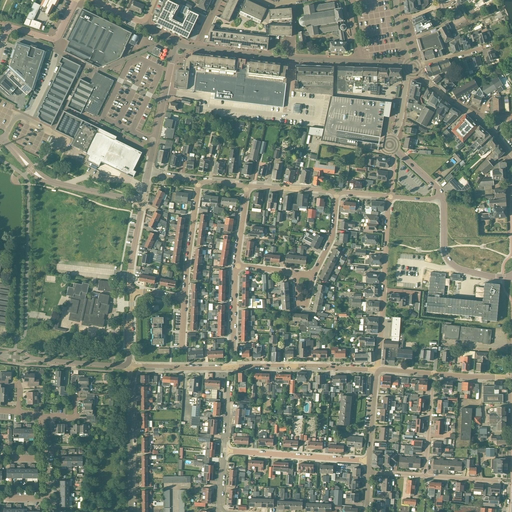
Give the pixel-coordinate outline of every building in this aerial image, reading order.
[(34,2),(24,24),(41,30),(43,24),(33,21),(39,8),(41,9),(40,11),(48,15),(53,5),(55,6),(56,4),(57,3),(58,0),(42,0),(40,5),(34,2)] [(201,1),(198,0),(195,0),(194,3),(199,5),(198,7),(206,11),(209,5),(201,1)] [(204,43),(231,46),(233,46),(233,47),(253,49),(256,49),(268,51),(269,38),(269,36),(270,36),(292,37),(292,27),(292,19),(293,19),(292,9),(269,10),(269,11),(267,10),(267,9),(257,5),(246,0),(239,0),(238,2),(236,7),(233,12),(231,17),(229,22),(220,18),(216,16),(204,41),(204,43)] [(134,1),(130,9),(141,14),(144,5),(134,1)] [(168,1),(157,24),(167,29),(170,30),(188,39),(199,16),(188,10),(186,15),(187,16),(183,25),(172,20),(177,11),(179,6),(168,1)] [(345,25),(344,25),(343,25),(343,22),(344,21),(343,16),(342,9),(341,9),(340,3),(335,4),(334,2),(329,3),(327,4),(327,3),(327,4),(321,5),(321,4),(320,4),(320,5),(314,6),(314,5),(305,7),(305,8),(304,8),(305,16),(304,16),(304,18),(302,18),(301,19),(300,20),(299,21),(299,23),(300,24),(301,26),(303,26),(304,27),(306,26),(306,28),(307,28),(308,32),(304,32),(304,31),(298,33),(300,43),(306,42),(305,36),(310,35),(310,37),(319,35),(319,34),(325,33),(325,34),(326,34),(326,33),(332,32),(332,33),(333,33),(333,35),(340,35),(341,39),(344,39),(343,34),(343,31),(344,31),(345,30),(346,29),(347,28),(346,26),(345,25)] [(233,12),(236,7),(227,3),(225,8),(233,12)] [(428,4),(428,3),(410,7),(411,13),(419,11),(420,11),(422,10),(422,7),(426,7),(428,4)] [(231,17),(233,12),(225,8),(223,13),(231,17)] [(69,42),(64,52),(80,60),(97,68),(98,69),(102,66),(111,62),(120,58),(132,34),(131,33),(105,20),(82,9),(66,40),(69,42)] [(424,14),(418,16),(412,19),(414,27),(421,23),(422,24),(427,21),(439,16),(438,12),(436,10),(424,15),(424,14)] [(460,10),(452,15),(456,22),(461,19),(460,18),(463,16),(460,10)] [(229,22),(231,17),(223,13),(220,18),(229,22)] [(421,23),(414,27),(414,28),(416,35),(433,28),(430,21),(422,25),(422,24),(421,23)] [(448,30),(451,28),(449,24),(445,26),(446,27),(438,31),(439,33),(442,39),(446,35),(448,36),(450,34),(448,30)] [(485,33),(479,35),(478,32),(482,30),(481,28),(470,33),(472,42),(476,41),(476,42),(480,41),(481,44),(488,42),(485,33)] [(439,33),(422,39),(422,38),(417,39),(420,51),(425,50),(433,48),(433,49),(437,48),(439,52),(441,57),(445,55),(443,50),(445,49),(443,44),(444,44),(442,40),(443,40),(442,39),(439,33)] [(446,35),(442,39),(443,40),(442,40),(444,44),(453,39),(450,34),(448,36),(446,35)] [(135,44),(139,37),(134,35),(131,42),(135,44)] [(463,37),(461,38),(458,40),(459,45),(463,44),(465,50),(472,48),(469,40),(466,41),(466,39),(464,39),(463,37)] [(344,39),(341,39),(340,40),(341,42),(330,42),(330,51),(338,51),(346,52),(347,43),(345,43),(345,42),(344,41),(344,39)] [(455,40),(455,42),(450,43),(452,53),(460,51),(458,46),(459,45),(458,40),(455,40)] [(30,47),(18,43),(15,49),(14,53),(13,54),(12,57),(12,59),(10,69),(14,70),(13,72),(24,82),(24,83),(32,90),(34,86),(36,81),(45,52),(36,49),(36,47),(30,45),(30,47)] [(156,47),(153,53),(158,55),(161,50),(156,47)] [(423,62),(435,58),(432,50),(421,53),(423,62)] [(487,53),(489,57),(486,58),(488,64),(494,62),(493,60),(497,59),(495,50),(487,53)] [(177,70),(175,89),(197,91),(215,93),(214,99),(238,102),(283,107),(283,106),(288,65),(202,55),(191,54),(190,57),(188,59),(184,58),(182,71),(177,70)] [(39,114),(37,117),(40,121),(51,126),(67,94),(75,77),(76,75),(80,66),(61,57),(58,63),(61,64),(37,113),(39,114)] [(473,62),(470,63),(473,71),(479,69),(478,67),(482,65),(479,57),(472,59),(473,62)] [(449,60),(437,64),(441,74),(443,73),(444,77),(445,76),(445,75),(453,71),(452,69),(449,60)] [(473,71),(470,63),(467,64),(466,61),(459,63),(462,71),(466,70),(467,72),(473,71)] [(441,74),(437,64),(425,67),(429,78),(433,76),(434,77),(441,74)] [(295,81),(295,89),(295,92),(330,95),(333,95),(334,83),(334,67),(296,66),(296,81),(295,81)] [(338,67),(338,76),(337,92),(345,92),(346,67),(338,67)] [(346,67),(345,92),(353,92),(354,67),(346,67)] [(354,67),(353,92),(353,93),(362,93),(362,91),(363,68),(354,67)] [(363,68),(362,91),(368,91),(368,83),(377,83),(377,78),(378,68),(363,68)] [(378,68),(377,78),(377,83),(389,84),(390,69),(378,68)] [(402,69),(390,69),(389,84),(392,84),(393,81),(401,82),(401,77),(402,69)] [(4,93),(7,97),(9,95),(9,96),(12,92),(16,95),(20,95),(22,92),(26,96),(31,90),(9,70),(4,75),(6,77),(3,80),(2,81),(2,82),(0,83),(0,89),(0,90),(1,91),(2,89),(5,92),(4,93)] [(443,73),(441,74),(434,77),(433,76),(429,78),(436,84),(444,77),(443,73)] [(89,84),(94,86),(96,87),(95,89),(96,90),(97,88),(105,92),(109,85),(107,80),(106,79),(94,74),(89,84)] [(456,86),(449,80),(453,78),(451,75),(446,78),(446,77),(438,86),(446,93),(452,87),(453,88),(456,86)] [(475,79),(473,79),(462,85),(452,91),(455,96),(457,99),(482,85),(478,77),(475,79)] [(498,77),(491,81),(483,86),(479,88),(474,95),(472,102),(480,105),(482,98),(484,99),(485,97),(496,90),(498,93),(501,91),(502,90),(502,89),(501,87),(503,85),(498,77)] [(80,79),(69,102),(83,109),(94,86),(89,84),(80,79)] [(421,114),(426,105),(422,103),(421,106),(418,104),(421,89),(420,88),(421,84),(416,83),(416,82),(412,81),(407,103),(408,103),(407,107),(421,114)] [(95,89),(90,98),(100,103),(105,92),(97,88),(96,90),(95,89)] [(428,101),(433,93),(428,89),(423,98),(428,101)] [(426,105),(421,114),(417,122),(426,127),(440,101),(441,101),(440,99),(433,93),(428,101),(426,105)] [(390,109),(391,101),(330,97),(329,101),(323,128),(318,127),(310,126),(310,127),(309,128),(308,133),(321,136),(320,142),(356,148),(358,140),(379,143),(380,140),(380,137),(384,114),(389,115),(390,109)] [(504,97),(493,98),(494,113),(505,112),(504,97)] [(90,98),(88,104),(97,108),(100,103),(90,98)] [(172,102),(172,103),(170,103),(168,109),(177,111),(178,107),(179,108),(181,102),(176,101),(176,104),(173,104),(174,103),(172,102)] [(442,101),(434,115),(432,119),(440,124),(444,117),(451,106),(442,101)] [(69,102),(66,107),(81,114),(81,113),(82,110),(83,109),(69,102)] [(88,104),(84,111),(94,116),(97,108),(88,104)] [(450,112),(449,114),(448,115),(447,115),(444,121),(450,124),(458,116),(460,112),(452,108),(450,111),(450,112)] [(55,128),(54,130),(73,139),(75,134),(82,121),(64,112),(64,111),(55,128)] [(459,120),(461,122),(452,131),(459,139),(457,141),(461,145),(463,142),(478,127),(466,115),(463,117),(463,116),(459,120)] [(166,118),(164,128),(166,129),(165,138),(174,139),(175,130),(173,129),(174,125),(176,125),(176,121),(174,121),(174,120),(166,118)] [(82,121),(75,134),(92,142),(97,131),(98,129),(98,128),(82,121)] [(413,123),(412,128),(408,127),(407,133),(416,135),(418,129),(423,133),(427,133),(427,130),(424,130),(413,123)] [(479,126),(475,131),(469,137),(473,141),(477,137),(479,139),(479,138),(481,140),(483,138),(484,139),(489,135),(479,126)] [(451,134),(445,129),(441,134),(442,135),(439,138),(442,141),(445,138),(446,139),(451,134)] [(86,153),(85,155),(88,156),(86,161),(89,163),(95,166),(97,161),(132,178),(135,172),(133,171),(141,153),(97,131),(92,142),(86,153)] [(73,139),(70,145),(86,153),(92,142),(75,134),(73,139)] [(479,139),(476,141),(467,150),(470,152),(472,150),(474,151),(477,149),(479,151),(493,139),(491,137),(491,136),(489,135),(484,139),(483,138),(481,140),(479,138),(479,139)] [(493,139),(479,151),(478,152),(482,156),(487,151),(488,151),(490,149),(492,152),(499,146),(493,139)] [(499,146),(492,152),(494,154),(492,156),(493,157),(492,157),(495,161),(498,159),(504,155),(505,153),(499,146)] [(232,158),(232,164),(230,164),(229,168),(230,168),(229,172),(236,173),(237,169),(238,165),(237,165),(238,158),(236,158),(237,150),(231,149),(230,158),(232,158)] [(160,150),(160,152),(158,159),(159,160),(158,163),(162,164),(162,165),(164,165),(164,164),(165,165),(167,158),(168,159),(169,152),(160,150)] [(452,155),(459,163),(464,158),(457,151),(452,155)] [(173,155),(170,166),(179,168),(181,157),(173,155)] [(188,157),(188,158),(186,168),(193,169),(194,162),(195,158),(188,157)] [(378,157),(377,163),(373,162),(373,161),(371,161),(370,165),(388,168),(390,159),(378,157)] [(201,159),(199,171),(208,172),(210,161),(201,159)] [(265,164),(265,167),(260,166),(258,175),(265,177),(267,170),(270,171),(272,161),(270,160),(269,165),(265,164)] [(316,160),(315,164),(313,176),(315,177),(317,177),(318,174),(316,174),(317,171),(320,172),(319,173),(323,174),(324,171),(328,172),(327,172),(334,173),(335,167),(336,163),(327,162),(326,166),(319,165),(320,160),(316,160)] [(493,168),(494,167),(488,161),(479,168),(485,175),(493,168)] [(226,169),(224,169),(225,163),(216,162),(214,173),(222,175),(223,173),(225,173),(226,169)] [(245,162),(244,170),(242,170),(242,174),(244,174),(251,175),(253,163),(245,162)] [(280,180),(281,172),(282,164),(277,163),(276,167),(275,170),(274,170),(273,179),(280,180)] [(287,169),(284,181),(293,183),(296,171),(293,170),(293,167),(288,166),(287,169)] [(478,186),(478,187),(476,188),(476,191),(485,191),(485,186),(494,185),(493,181),(501,180),(501,182),(508,181),(507,168),(506,168),(494,168),(494,171),(492,171),(490,171),(490,174),(488,175),(488,177),(483,178),(478,186)] [(303,169),(300,182),(309,184),(312,171),(303,169)] [(377,170),(377,175),(370,174),(369,178),(386,181),(388,172),(377,170)] [(315,177),(313,184),(320,186),(321,181),(322,182),(323,174),(319,173),(320,172),(317,171),(316,174),(318,174),(317,177),(315,177)] [(455,188),(459,184),(452,178),(449,181),(455,188)] [(354,181),(351,180),(350,187),(353,187),(361,188),(361,185),(364,185),(364,180),(360,180),(360,179),(355,179),(354,181)] [(458,192),(464,192),(459,184),(455,188),(458,192)] [(485,191),(485,195),(476,195),(473,195),(473,200),(485,199),(495,198),(495,199),(506,198),(505,189),(495,189),(492,190),(485,191)] [(159,191),(156,198),(162,201),(165,193),(159,191)] [(253,204),(253,208),(252,211),(261,212),(261,209),(262,205),(264,194),(258,193),(258,192),(256,192),(255,193),(254,193),(253,204)] [(277,203),(276,203),(277,195),(270,194),(268,202),(269,202),(268,208),(276,209),(277,203)] [(298,205),(298,206),(298,208),(307,209),(307,206),(308,195),(299,194),(298,205)] [(293,205),(291,205),(292,197),(285,196),(284,204),(284,209),(286,210),(286,212),(286,213),(287,213),(289,213),(290,213),(291,213),(291,211),(292,211),(293,205)] [(211,197),(210,203),(210,206),(214,207),(215,203),(217,204),(218,197),(211,197)] [(162,201),(156,198),(153,205),(159,208),(162,201)] [(222,198),(222,204),(221,207),(228,207),(229,205),(230,199),(222,198)] [(506,199),(498,199),(489,200),(489,207),(506,206),(506,199)] [(373,201),(372,214),(378,214),(378,211),(383,211),(384,202),(373,201)] [(356,203),(350,203),(349,210),(355,210),(355,212),(359,213),(360,205),(356,205),(356,203)] [(489,208),(490,208),(491,213),(483,214),(479,214),(479,220),(485,220),(485,219),(490,219),(490,218),(494,218),(507,217),(506,206),(489,207),(489,208)] [(155,212),(152,219),(167,226),(167,222),(159,219),(161,215),(167,218),(168,210),(164,208),(161,215),(155,212)] [(315,219),(316,210),(308,209),(308,218),(315,219)] [(367,224),(377,225),(377,224),(378,224),(379,218),(371,217),(372,214),(366,214),(366,219),(369,219),(368,223),(367,223),(367,224)] [(167,226),(152,219),(148,227),(154,229),(156,225),(159,226),(163,228),(164,227),(166,228),(167,226)] [(356,222),(354,221),(348,221),(348,223),(341,222),(341,229),(347,230),(348,227),(355,228),(356,222)] [(177,225),(175,224),(171,224),(168,224),(167,231),(169,231),(170,226),(171,226),(171,227),(174,227),(174,228),(177,228),(176,233),(183,233),(184,226),(177,225)] [(233,226),(217,224),(217,227),(224,228),(224,231),(232,233),(233,226)] [(377,225),(367,224),(367,228),(364,227),(364,233),(370,233),(370,230),(377,231),(377,225)] [(199,230),(198,237),(213,239),(211,239),(211,236),(204,235),(205,231),(199,230)] [(357,237),(357,232),(347,231),(346,235),(340,234),(339,242),(347,244),(348,238),(351,239),(352,236),(357,237)] [(151,233),(148,240),(153,243),(161,246),(162,243),(158,241),(155,239),(157,236),(151,233)] [(308,237),(306,236),(314,240),(320,244),(323,238),(317,234),(315,237),(309,234),(308,237)] [(218,239),(217,242),(230,244),(231,236),(225,235),(224,240),(221,240),(221,239),(218,239)] [(366,235),(365,243),(376,245),(377,236),(366,235)] [(306,236),(305,236),(303,236),(301,238),(304,239),(312,243),(311,246),(317,249),(320,244),(314,240),(306,236)] [(213,239),(198,237),(197,245),(203,246),(204,241),(206,242),(212,243),(213,239)] [(172,240),(169,239),(169,242),(175,243),(174,248),(181,249),(182,241),(175,240),(172,240)] [(153,243),(148,240),(144,247),(150,250),(152,246),(155,247),(160,248),(161,246),(153,243)] [(257,246),(254,246),(254,242),(248,241),(246,249),(259,251),(259,248),(257,248),(257,246)] [(230,244),(217,242),(217,245),(220,245),(221,242),(224,243),(222,250),(229,251),(230,244)] [(174,248),(174,251),(169,250),(168,252),(164,251),(164,254),(180,256),(181,249),(174,248)] [(208,255),(202,255),(203,250),(196,249),(195,257),(212,259),(212,256),(208,256),(208,255)] [(259,251),(246,249),(245,256),(252,257),(252,255),(256,255),(255,256),(262,257),(262,251),(259,251)] [(332,255),(338,258),(341,252),(335,249),(332,255)] [(215,254),(215,257),(228,259),(229,251),(222,250),(222,255),(218,254),(215,254)] [(286,255),(286,262),(292,263),(293,256),(294,252),(291,252),(290,252),(290,255),(290,256),(287,255),(286,255)] [(149,266),(151,258),(157,259),(158,255),(151,253),(150,256),(143,255),(142,264),(149,266)] [(180,256),(164,254),(163,257),(170,258),(170,255),(173,255),(172,263),(179,264),(180,256)] [(332,255),(329,261),(335,264),(338,258),(332,255)] [(381,256),(372,255),(369,255),(369,265),(381,265),(381,256)] [(212,259),(195,257),(194,264),(201,265),(205,265),(205,262),(208,262),(208,258),(212,259)] [(228,259),(215,257),(214,260),(218,260),(218,258),(221,258),(220,265),(226,267),(228,259)] [(329,261),(325,266),(332,270),(335,264),(329,261)] [(194,264),(194,272),(200,273),(203,273),(207,274),(209,274),(210,271),(207,271),(207,270),(200,270),(201,265),(194,264)] [(332,270),(325,266),(322,272),(329,276),(332,270)] [(329,276),(322,272),(319,278),(326,281),(329,276)] [(366,273),(366,276),(363,276),(363,282),(379,283),(380,274),(366,273)] [(427,312),(482,317),(481,320),(487,321),(497,322),(500,284),(485,283),(483,302),(440,298),(441,295),(444,295),(445,276),(439,276),(437,276),(430,275),(429,292),(428,297),(427,312)] [(250,276),(243,276),(243,283),(256,284),(259,284),(259,281),(256,281),(254,281),(254,280),(249,280),(250,276)] [(226,278),(210,278),(210,281),(213,281),(216,281),(216,282),(219,282),(219,286),(226,286),(226,278)] [(167,287),(169,280),(161,279),(160,285),(167,287)] [(99,281),(97,291),(112,292),(113,282),(99,281)] [(6,317),(11,285),(0,283),(0,325),(6,326),(7,317),(6,317)] [(99,294),(98,299),(93,298),(92,300),(85,298),(86,293),(87,293),(89,284),(82,283),(82,285),(74,283),(73,288),(68,287),(66,295),(69,296),(68,298),(70,299),(67,312),(70,313),(68,320),(75,321),(75,320),(82,321),(81,325),(89,326),(89,325),(103,327),(104,320),(103,319),(104,314),(107,315),(109,305),(107,305),(109,296),(99,294)] [(273,288),(269,288),(270,291),(273,291),(288,290),(288,283),(281,283),(281,286),(278,287),(277,288),(273,288)] [(192,284),(192,292),(208,293),(208,292),(205,292),(205,289),(202,289),(201,292),(199,292),(199,284),(192,284)] [(319,285),(317,292),(324,294),(325,286),(319,285)] [(365,289),(365,293),(371,294),(378,295),(379,286),(372,285),(371,290),(365,289)] [(392,294),(392,295),(391,295),(391,297),(392,298),(392,301),(399,302),(399,306),(406,307),(406,302),(406,297),(400,297),(401,295),(392,294)] [(354,299),(352,299),(349,299),(349,306),(352,306),(352,307),(361,307),(361,299),(354,299)] [(192,300),(191,307),(207,308),(207,304),(204,304),(204,305),(201,304),(201,303),(198,303),(198,300),(192,300)] [(366,302),(366,311),(379,312),(379,303),(366,302)] [(191,307),(191,315),(198,315),(198,310),(200,310),(200,311),(204,311),(207,311),(207,308),(191,307)] [(225,313),(209,313),(208,313),(208,319),(214,319),(214,316),(218,316),(218,321),(225,321),(225,313)] [(300,321),(300,326),(307,326),(306,333),(323,334),(323,332),(324,331),(324,330),(323,328),(321,328),(321,326),(315,326),(315,320),(312,319),(312,322),(308,321),(308,315),(307,315),(307,314),(301,313),(301,315),(300,321)] [(293,314),(293,320),(289,320),(288,325),(292,326),(292,324),(295,324),(295,321),(300,321),(301,315),(293,314)] [(153,329),(152,329),(152,335),(153,335),(153,339),(152,339),(152,345),(157,345),(157,347),(160,347),(160,345),(164,345),(164,339),(162,339),(162,335),(162,329),(162,324),(164,324),(164,318),(159,318),(159,316),(156,316),(156,318),(152,318),(152,324),(153,324),(153,329)] [(392,337),(399,337),(401,318),(393,317),(392,337)] [(378,318),(368,318),(364,318),(363,325),(378,326),(378,318)] [(66,332),(66,330),(58,328),(59,322),(55,321),(53,329),(66,332)] [(442,322),(442,325),(441,333),(445,334),(444,339),(482,343),(482,344),(490,345),(492,329),(451,326),(451,323),(442,322)] [(197,323),(191,323),(190,330),(197,331),(197,327),(200,327),(200,326),(207,326),(207,323),(204,323),(200,323),(197,323)] [(378,326),(363,325),(360,325),(359,331),(355,331),(355,335),(363,335),(363,333),(378,333),(378,326)] [(270,333),(269,344),(277,344),(277,336),(274,336),(274,328),(271,328),(270,333)] [(366,347),(366,345),(374,346),(374,339),(370,339),(370,338),(366,338),(360,338),(359,342),(360,342),(360,347),(366,347)] [(300,339),(300,342),(299,342),(299,348),(299,353),(300,353),(299,357),(303,357),(304,358),(305,358),(306,357),(307,357),(307,348),(305,348),(305,346),(309,346),(309,340),(304,340),(304,339),(300,339)] [(397,365),(399,341),(384,340),(384,347),(384,350),(383,350),(383,357),(382,364),(395,365),(397,365)] [(403,350),(403,342),(399,341),(397,365),(398,358),(406,358),(406,360),(412,360),(412,359),(413,351),(403,350)] [(212,351),(208,352),(208,358),(216,358),(216,351),(216,348),(218,348),(218,345),(213,346),(213,348),(212,348),(212,351)] [(428,351),(427,351),(421,350),(420,358),(427,359),(427,360),(433,360),(434,353),(437,353),(437,347),(432,347),(431,351),(428,351)] [(250,351),(250,348),(246,348),(246,351),(242,351),(242,357),(250,357),(250,351)] [(281,348),(279,348),(273,348),(272,352),(271,361),(280,362),(281,348)] [(286,348),(286,351),(285,351),(285,357),(293,357),(293,351),(293,348),(286,348)] [(345,349),(336,349),(336,348),(332,348),(332,354),(335,354),(335,358),(339,358),(339,357),(345,357),(345,349)] [(368,353),(362,353),(355,353),(355,354),(352,354),(352,356),(355,356),(355,362),(369,362),(374,362),(374,353),(373,353),(373,349),(368,349),(368,353)] [(447,349),(447,352),(443,351),(442,362),(443,362),(443,363),(448,363),(448,362),(449,362),(449,357),(452,358),(453,350),(447,349)] [(470,367),(470,359),(475,359),(475,352),(463,351),(463,352),(457,352),(456,354),(463,354),(463,357),(465,357),(464,362),(463,362),(462,371),(469,371),(469,367),(470,367)] [(479,373),(480,372),(485,372),(485,364),(485,359),(488,359),(488,353),(476,353),(476,359),(478,359),(477,363),(476,372),(477,372),(478,373),(479,373)] [(56,371),(55,386),(64,386),(65,372),(56,371)] [(0,378),(0,383),(8,384),(8,379),(10,379),(10,373),(2,373),(1,378),(0,378)] [(306,382),(307,373),(298,373),(297,382),(306,382)] [(24,382),(32,382),(32,386),(38,386),(38,380),(34,380),(34,374),(25,374),(24,382)] [(254,374),(254,382),(254,384),(251,384),(251,393),(251,400),(255,400),(255,393),(256,393),(256,385),(262,386),(262,379),(262,374),(254,374)] [(398,380),(391,379),(391,376),(383,375),(382,387),(393,388),(394,388),(397,388),(398,386),(398,380)] [(330,384),(323,384),(323,376),(316,376),(316,389),(322,389),(322,395),(330,395),(330,392),(330,384)] [(170,383),(171,377),(163,377),(163,386),(170,386),(170,383)] [(367,380),(363,380),(362,380),(363,377),(356,377),(355,385),(359,386),(359,387),(359,393),(363,393),(362,395),(369,395),(369,391),(366,391),(367,380)] [(189,391),(194,392),(198,392),(199,380),(190,379),(189,391)] [(212,389),(213,381),(206,380),(205,389),(212,389)] [(213,381),(212,389),(216,390),(220,390),(221,381),(213,381)] [(495,381),(495,386),(483,386),(483,394),(483,403),(503,403),(503,394),(499,394),(499,390),(506,390),(506,381),(495,381)] [(468,383),(468,391),(474,391),(475,391),(475,393),(478,393),(479,384),(474,384),(474,383),(468,383)] [(10,388),(5,388),(5,385),(0,384),(0,394),(7,395),(7,392),(10,393),(10,388)] [(78,385),(78,391),(82,391),(82,394),(86,394),(90,394),(90,391),(88,391),(88,385),(78,385)] [(304,397),(312,397),(312,395),(306,394),(306,392),(307,392),(307,386),(301,386),(301,390),(303,390),(303,392),(304,392),(304,397)] [(320,402),(320,392),(316,392),(316,394),(313,394),(312,401),(320,402)] [(37,393),(26,393),(26,397),(27,397),(27,404),(37,404),(37,393)] [(0,405),(5,405),(5,402),(10,402),(10,398),(7,398),(7,395),(0,394),(0,405)] [(342,397),(340,418),(339,424),(338,424),(337,427),(341,427),(341,425),(349,426),(352,397),(343,396),(344,394),(341,394),(340,397),(342,397)] [(418,399),(417,402),(413,401),(413,402),(406,402),(407,396),(404,396),(403,404),(424,406),(425,399),(418,399)] [(438,400),(438,407),(445,407),(447,407),(448,402),(448,397),(442,397),(442,400),(438,400)] [(94,398),(86,398),(86,400),(83,400),(83,407),(92,407),(92,401),(94,401),(94,398)] [(192,406),(191,425),(199,426),(201,398),(197,398),(196,404),(197,404),(197,406),(192,406)] [(424,406),(403,404),(403,407),(410,408),(410,407),(411,407),(411,409),(412,411),(417,411),(424,412),(424,406)] [(92,407),(83,407),(83,413),(86,414),(86,417),(95,417),(95,416),(94,416),(94,413),(92,413),(92,407)] [(461,440),(471,441),(472,408),(462,408),(461,440)] [(497,431),(506,431),(506,408),(497,408),(494,408),(494,412),(490,412),(490,414),(489,414),(489,424),(490,424),(490,426),(494,426),(494,431),(497,431)] [(213,413),(210,412),(204,412),(204,417),(208,417),(210,417),(210,415),(219,416),(220,409),(213,409),(213,413)] [(246,410),(243,409),(236,409),(236,416),(242,417),(251,418),(251,416),(245,415),(246,413),(246,410)] [(479,427),(479,425),(481,425),(482,417),(482,412),(475,412),(475,416),(474,416),(473,424),(474,425),(474,427),(479,427)] [(242,417),(236,416),(235,424),(242,425),(242,420),(244,421),(244,420),(255,421),(255,419),(251,418),(242,417)] [(208,419),(208,423),(208,427),(217,427),(217,420),(208,419)] [(60,434),(60,424),(54,424),(54,428),(51,428),(51,435),(54,435),(54,434),(60,434)] [(67,424),(60,424),(60,434),(67,434),(67,435),(70,435),(70,428),(67,428),(67,424)] [(73,428),(70,428),(70,435),(73,435),(73,434),(79,434),(79,424),(73,424),(73,428)] [(79,424),(79,434),(79,437),(86,437),(86,436),(90,436),(90,431),(89,431),(89,428),(86,428),(86,425),(79,424)] [(208,427),(207,434),(216,435),(217,427),(208,427)] [(260,433),(259,435),(259,439),(258,445),(266,446),(266,439),(266,434),(260,433)] [(246,434),(241,434),(240,444),(248,445),(249,438),(249,434),(246,434)] [(354,447),(355,437),(348,437),(347,447),(354,447)] [(363,438),(355,437),(354,447),(362,448),(363,438)] [(309,438),(309,439),(308,442),(308,449),(315,449),(315,443),(316,438),(312,438),(309,438)] [(315,443),(315,449),(323,450),(323,443),(323,439),(319,439),(319,443),(315,443)] [(207,442),(206,446),(206,449),(215,450),(215,443),(207,442)] [(329,443),(329,445),(328,452),(336,452),(336,445),(332,445),(332,444),(329,443)] [(414,446),(406,445),(399,445),(399,448),(405,448),(404,454),(409,454),(410,451),(413,451),(413,452),(421,453),(422,447),(414,446)] [(206,449),(205,457),(214,458),(215,450),(206,449)] [(494,457),(494,449),(486,449),(478,449),(478,453),(486,453),(486,457),(494,457)] [(372,454),(372,467),(382,468),(382,465),(384,465),(385,456),(382,456),(383,454),(382,454),(382,451),(376,451),(376,454),(372,454)] [(385,454),(385,456),(384,465),(384,467),(394,467),(394,462),(397,462),(397,455),(385,454)] [(142,465),(147,465),(147,460),(151,460),(151,456),(142,456),(142,465)] [(414,459),(413,468),(420,469),(421,459),(414,459)] [(477,468),(473,468),(473,464),(473,460),(466,459),(466,468),(469,468),(469,474),(470,474),(470,475),(470,476),(474,476),(475,476),(475,475),(476,475),(477,468)] [(455,460),(454,471),(462,472),(462,467),(465,468),(466,461),(462,460),(462,462),(457,462),(458,460),(455,460)] [(256,467),(256,461),(249,461),(248,469),(252,470),(252,466),(256,467)] [(281,463),(281,472),(288,472),(289,463),(281,463)] [(306,473),(306,465),(299,464),(298,473),(302,473),(302,470),(306,470),(305,473),(306,473)] [(213,473),(214,465),(205,465),(204,472),(213,473)] [(314,465),(306,465),(306,473),(309,473),(313,474),(314,465)] [(497,466),(497,469),(494,469),(494,473),(504,474),(504,475),(506,475),(507,474),(508,466),(497,466)] [(353,474),(347,474),(343,473),(343,478),(347,478),(353,479),(353,476),(360,476),(360,469),(353,468),(353,474)] [(240,474),(237,474),(237,470),(230,470),(230,477),(236,478),(239,478),(240,476),(240,474)] [(204,472),(204,476),(204,480),(212,481),(213,473),(204,472)] [(148,483),(148,478),(142,478),(142,487),(151,487),(151,483),(148,483)] [(347,478),(347,479),(336,478),(335,482),(338,483),(338,482),(347,482),(347,484),(352,485),(352,489),(359,489),(360,481),(352,481),(353,479),(347,478)] [(391,493),(391,491),(392,479),(383,479),(382,491),(388,491),(388,495),(384,496),(384,497),(394,498),(395,493),(391,493)] [(442,483),(436,483),(435,489),(435,494),(437,494),(436,506),(442,506),(443,496),(441,495),(441,490),(442,483)] [(457,483),(456,491),(455,491),(455,502),(461,502),(462,492),(464,492),(464,483),(457,483)] [(475,484),(474,491),(474,494),(486,495),(486,487),(483,487),(483,485),(475,484)] [(491,485),(491,487),(488,487),(488,495),(492,495),(492,492),(499,493),(500,486),(498,485),(498,486),(491,485)] [(206,496),(211,496),(212,489),(203,488),(202,491),(206,492),(206,496)] [(334,505),(342,505),(343,491),(334,490),(334,505)] [(142,499),(148,499),(148,495),(151,495),(151,491),(142,491),(142,499)] [(351,494),(347,494),(346,494),(346,499),(351,499),(351,502),(358,503),(359,494),(351,493),(351,494)] [(383,499),(383,503),(377,503),(377,505),(378,505),(377,511),(385,511),(386,507),(390,507),(390,504),(394,504),(394,499),(394,498),(384,497),(384,499),(383,499)] [(489,497),(489,501),(483,500),(483,506),(495,507),(495,504),(499,505),(499,497),(489,497)] [(235,498),(229,498),(229,505),(238,506),(238,502),(234,502),(235,498)] [(409,505),(410,499),(404,499),(404,504),(402,504),(402,506),(403,506),(403,510),(409,510),(409,505)] [(457,505),(457,507),(455,507),(456,504),(451,504),(451,510),(450,510),(451,501),(443,501),(441,511),(495,511),(496,509),(481,508),(481,507),(457,505)]
